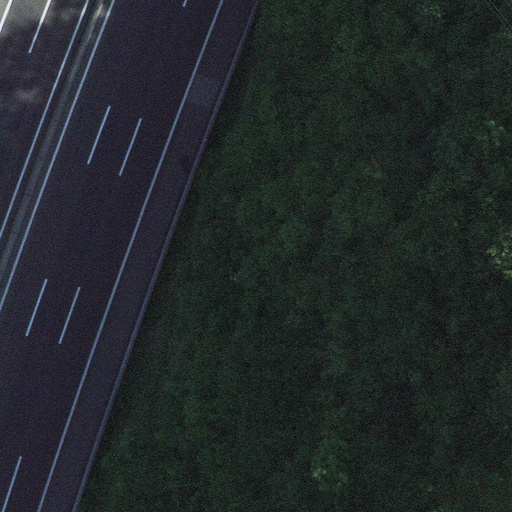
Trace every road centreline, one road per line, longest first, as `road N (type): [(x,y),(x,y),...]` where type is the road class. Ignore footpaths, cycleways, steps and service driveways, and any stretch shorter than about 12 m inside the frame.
road 1 (motorway): [(0,472),(168,0)]
road 2 (motorway): [(48,0),(0,132)]
